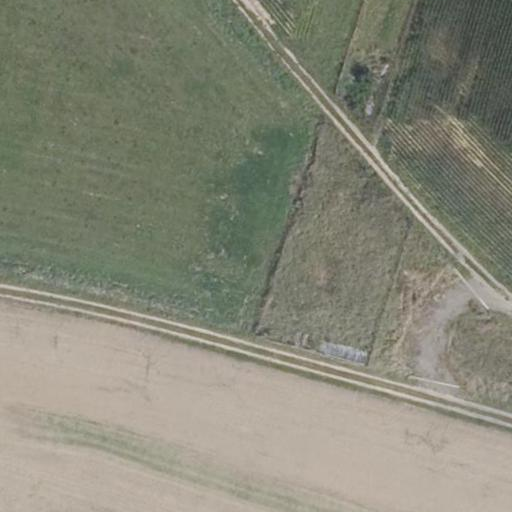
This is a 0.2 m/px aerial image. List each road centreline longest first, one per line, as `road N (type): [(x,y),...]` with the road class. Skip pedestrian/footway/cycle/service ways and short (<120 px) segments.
road 1 (track): [(0,285),(328,358),(511,413)]
road 2 (track): [(231,0),(347,137),(511,307)]
